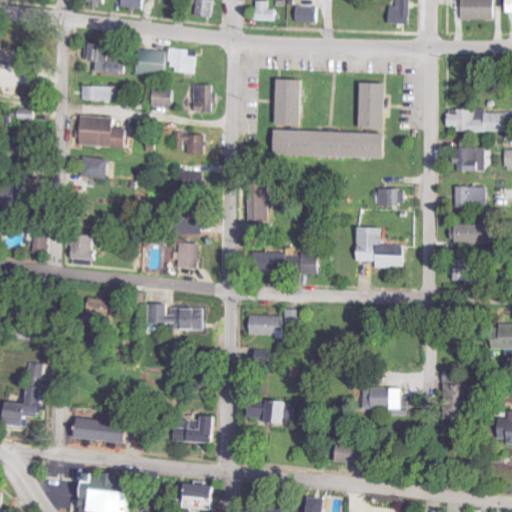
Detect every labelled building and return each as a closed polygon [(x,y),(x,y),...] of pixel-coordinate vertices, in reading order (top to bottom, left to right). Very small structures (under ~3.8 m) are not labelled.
[(150,0),(126,0),(125,7),(148,11),(150,0)] [(218,17),(218,0),(201,0),(201,16),(218,17)] [(416,0),(400,0),(400,6),(394,6),(394,24),(416,25),(416,0)] [(499,21),(499,0),(465,0),(466,20),(499,21)] [(261,21),(281,22),(281,10),(274,10),(274,2),(262,2),(261,21)] [(299,22),(322,23),(322,7),(300,7),(299,22)] [(94,62),(100,62),(100,72),(127,74),(128,62),(113,61),(114,45),(96,44),(94,62)] [(171,77),(172,71),(201,73),(202,51),(172,49),(172,53),(143,50),(141,74),(171,77)] [(308,126),(309,81),(284,80),(282,125),(308,126)] [(392,128),(394,84),(368,84),(367,127),(392,128)] [(218,113),(219,85),(199,85),(198,112),(218,113)] [(122,87),(87,86),(87,102),(122,102),(122,87)] [(179,90),(157,89),(156,106),(179,107),(179,90)] [(461,132),(511,131),(511,112),(489,113),(489,109),(451,110),(452,127),(461,126),(461,132)] [(87,145),(133,147),(134,129),(121,129),(122,119),(89,117),(87,145)] [(281,129),(281,154),(391,157),(392,132),(281,129)] [(210,135),(182,134),(182,162),(209,163),(210,135)] [(459,172),(489,173),(490,148),(460,147),(459,172)] [(91,176),(116,178),(117,158),(92,155),(91,176)] [(209,173),(185,173),(184,193),(208,193),(209,173)] [(253,221),(274,221),(274,205),(292,205),(292,191),(274,191),(275,182),(254,182),(253,221)] [(460,185),(460,205),(493,206),(493,186),(460,185)] [(20,189),(8,188),(7,199),(19,200),(20,189)] [(384,189),(383,205),(410,206),(410,189),(384,189)] [(208,233),(208,217),(193,217),(194,233),(208,233)] [(500,243),(499,223),(457,224),(457,244),(500,243)] [(43,251),(57,251),(58,226),(44,225),(43,251)] [(388,245),(388,227),(364,226),(364,261),(382,261),(381,266),(411,267),(412,245),(388,245)] [(106,232),(83,231),(82,263),(105,264),(106,232)] [(185,267),(206,267),(207,242),(186,242),(185,267)] [(325,254),(312,254),(312,246),(281,245),(281,252),(264,252),(263,271),(324,274),(325,254)] [(471,265),(462,266),(463,280),(489,279),(489,263),(478,264),(477,258),(471,258),(471,265)] [(213,330),(214,308),(179,307),(179,302),(160,302),(159,321),(180,322),(180,329),(213,330)] [(304,309),(290,310),(290,326),(304,325),(304,309)] [(289,336),(289,316),(255,315),(254,335),(289,336)] [(473,368),(455,367),(454,392),(482,393),(483,375),(473,375),(473,368)] [(21,403),(24,384),(38,386),(34,415),(21,413),(19,426),(0,423),(0,415),(2,400),(21,403)] [(377,408),(417,406),(416,385),(376,386),(377,408)] [(14,402),(14,424),(34,425),(34,412),(45,412),(46,386),(33,386),(32,402),(14,402)] [(297,400),(278,398),(276,420),(294,422),(297,400)] [(222,442),(222,415),(208,415),(208,420),(192,420),(191,427),(180,427),(180,441),(222,442)] [(74,416),(124,423),(122,442),(72,435),(74,416)] [(342,460),(375,464),(377,446),(345,441),(342,460)] [(74,511),(80,472),(127,478),(122,511),(74,511)] [(220,509),(221,489),(211,489),(211,483),(190,483),(189,508),(220,509)] [(0,511),(18,511),(18,493),(0,493),(0,511)] [(328,511),(329,500),(313,499),(312,511),(328,511)]
